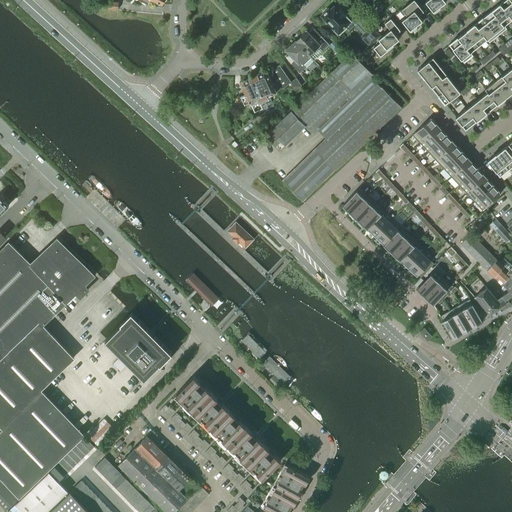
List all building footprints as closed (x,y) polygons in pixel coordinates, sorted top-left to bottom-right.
[(414,0),(413,0),(402,9),(407,16),(402,20),(411,31),(417,27),(416,25),(423,20),(424,22),(430,17),(425,10),(427,9),(424,5),(421,7),(414,0)] [(427,0),(426,1),(435,13),(441,8),(440,7),(446,1),(447,3),(451,0),(427,0)] [(511,1),(511,0),(504,0),(500,4),(511,18),(511,1)] [(511,19),(511,18),(500,4),(492,10),(507,29),(504,26),(511,19)] [(338,10),(334,6),(330,10),(329,8),(322,15),(331,24),(330,25),(338,33),(345,26),(349,30),(355,24),(347,16),(348,14),(341,7),(338,10)] [(492,10),(483,17),(498,36),(507,29),(492,10)] [(483,17),(475,24),(490,42),(498,36),(483,17)] [(381,42),(374,47),(380,56),(394,45),(393,44),(399,39),(395,34),(400,30),(391,18),(385,23),(390,29),(378,39),(381,42)] [(475,24),(467,31),(479,46),(487,39),(489,42),(490,42),(475,24)] [(372,27),(362,37),(370,45),(380,36),(372,27)] [(329,45),(321,36),(316,41),(309,34),(306,31),(295,41),(309,55),(311,58),(313,60),(323,51),(329,45)] [(467,31),(458,37),(473,56),(471,52),(479,46),(467,31)] [(458,37),(449,44),(464,63),(473,56),(458,37)] [(309,55),(295,41),(286,50),(296,60),(291,64),(300,73),(305,67),(303,65),(311,58),(309,55)] [(374,75),(356,57),(352,52),(333,70),(283,118),(265,136),(272,143),(275,146),(281,141),(285,145),(298,133),(304,126),(312,134),(318,129),(353,95),(372,77),(374,75)] [(418,69),(425,78),(440,66),(433,57),(418,69)] [(253,76),(264,100),(268,98),(267,96),(276,92),(275,90),(281,87),(281,88),(289,83),(296,93),(303,88),(296,78),(290,82),(279,65),(270,71),(271,73),(268,75),(267,73),(263,71),(253,76)] [(425,78),(432,87),(447,75),(440,66),(425,78)] [(511,88),(511,70),(510,69),(502,76),(511,88)] [(432,87),(438,95),(454,83),(447,75),(432,87)] [(254,118),(258,124),(266,118),(266,117),(270,116),(270,114),(264,100),(253,76),(243,81),(241,85),(245,94),(240,96),(244,104),(249,102),(250,104),(258,100),(259,102),(263,101),(264,105),(261,106),(264,113),(254,118)] [(506,98),(511,92),(511,88),(502,76),(493,82),(506,98)] [(476,85),(474,82),(470,84),(467,87),(470,90),(476,85)] [(497,104),(506,98),(493,82),(485,89),(487,92),(497,104)] [(438,95),(445,104),(461,92),(454,83),(438,95)] [(291,172),(282,180),(302,201),(336,169),(337,169),(402,107),(381,85),(326,138),(316,148),(291,172)] [(470,90),(467,87),(461,91),(464,95),(470,90)] [(477,100),(487,113),(497,104),(487,92),(477,100)] [(268,98),(264,100),(270,114),(275,110),(269,98),(268,98)] [(477,100),(466,109),(476,121),(487,113),(477,100)] [(456,117),(466,129),(476,121),(466,109),(456,117)] [(415,131),(412,135),(420,143),(423,140),(439,125),(431,117),(415,131)] [(423,140),(420,143),(428,151),(431,148),(447,134),(439,125),(423,140)] [(431,148),(428,151),(435,160),(439,157),(454,142),(447,134),(431,148)] [(439,157),(435,160),(443,168),(447,165),(462,151),(454,142),(439,157)] [(403,144),(400,146),(406,152),(409,149),(403,144)] [(496,154),(509,169),(508,169),(511,172),(511,171),(511,148),(509,144),(496,154)] [(447,165),(443,168),(451,176),(454,173),(470,159),(462,151),(447,165)] [(413,154),(410,157),(415,163),(419,160),(413,154)] [(496,154),(488,161),(500,176),(508,169),(509,169),(496,154)] [(454,173),(451,176),(459,185),(462,182),(477,167),(470,159),(454,173)] [(419,160),(415,163),(421,168),(424,166),(419,160)] [(462,182),(459,185),(467,193),(470,190),(485,176),(477,167),(462,182)] [(379,169),(376,172),(381,178),(384,175),(379,169)] [(429,171),(426,174),(431,180),(434,177),(429,171)] [(470,190),(467,193),(474,201),(477,198),(493,184),(485,176),(470,190)] [(434,177),(431,180),(436,185),(439,182),(434,177)] [(388,179),(385,182),(390,188),(394,185),(388,179)] [(477,198),(474,201),(482,210),(485,207),(501,193),(493,184),(477,198)] [(394,185),(390,188),(396,193),(399,190),(394,185)] [(356,191),(343,205),(351,213),(364,199),(368,195),(360,187),(356,191)] [(444,188),(441,191),(447,196),(450,193),(444,188)] [(450,193),(447,196),(452,202),(455,199),(450,193)] [(0,213),(8,205),(4,200),(4,198),(2,195),(0,195),(0,213)] [(364,199),(351,213),(359,220),(372,206),(376,202),(368,195),(364,199)] [(404,196),(401,199),(406,204),(409,201),(404,196)] [(409,201),(406,204),(411,210),(414,207),(409,201)] [(372,206),(359,220),(366,227),(380,213),(383,210),(376,202),(372,206)] [(460,205),(457,207),(462,213),(465,210),(460,205)] [(380,213),(366,227),(374,235),(388,221),(391,217),(383,210),(380,213)] [(465,210),(462,213),(467,219),(470,216),(465,210)] [(419,213),(416,215),(422,221),(425,218),(419,213)] [(388,221),(374,235),(383,243),(396,229),(400,225),(391,217),(388,221)] [(425,218),(422,221),(427,227),(430,224),(425,218)] [(230,239),(237,245),(238,244),(244,250),(254,239),(236,222),(226,232),(232,238),(230,239)] [(501,224),(495,230),(503,238),(509,233),(501,224)] [(396,229),(383,243),(391,251),(405,237),(408,234),(400,225),(396,229)] [(435,229),(432,232),(437,238),(440,235),(435,229)] [(510,291),(502,296),(510,305),(511,303),(511,276),(502,268),(503,266),(500,263),(475,238),(471,233),(461,243),(478,261),(487,270),(510,291)] [(511,236),(509,233),(503,238),(506,242),(511,236)] [(405,237),(391,251),(400,259),(413,245),(417,241),(408,234),(405,237)] [(440,235),(437,238),(442,243),(445,241),(440,235)] [(0,424),(2,426),(4,428),(0,431),(0,477),(19,498),(85,435),(41,389),(73,357),(42,324),(76,293),(80,297),(88,289),(84,285),(94,275),(56,238),(30,263),(9,241),(0,249),(0,424)] [(413,245),(400,259),(408,267),(422,253),(425,249),(417,241),(413,245)] [(422,253),(408,267),(417,275),(418,274),(430,261),(434,257),(425,249),(422,253)] [(456,252),(453,255),(458,261),(461,258),(456,252)] [(461,258),(458,261),(464,266),(467,264),(461,258)] [(511,265),(509,263),(504,258),(500,263),(503,266),(502,268),(511,276),(511,265)] [(430,261),(418,274),(421,276),(433,264),(430,261)] [(431,273),(416,288),(425,296),(439,281),(442,278),(434,270),(431,273)] [(185,281),(212,307),(220,299),(193,273),(185,281)] [(439,281),(425,296),(433,304),(437,301),(441,296),(445,292),(447,289),(451,286),(442,278),(439,281)] [(486,288),(474,296),(491,317),(504,309),(510,305),(502,296),(496,300),(486,288)] [(470,298),(460,304),(463,309),(472,326),(483,321),(473,303),(470,298)] [(460,304),(450,310),(453,315),(462,332),(472,326),(463,309),(460,304)] [(450,310),(440,316),(442,320),(452,338),(462,332),(453,315),(450,310)] [(105,339),(144,378),(170,352),(170,353),(171,352),(151,332),(131,312),(105,339)] [(419,332),(427,340),(432,336),(424,328),(419,332)] [(249,332),(240,342),(258,360),(268,351),(249,332)] [(295,381),(269,356),(262,363),(288,389),(295,381)] [(176,393),(194,411),(211,392),(194,375),(176,393)] [(194,411),(211,427),(228,409),(211,392),(194,411)] [(168,407),(164,411),(167,414),(172,409),(169,406),(168,407)] [(211,427),(228,444),(246,426),(228,409),(211,427)] [(171,418),(174,421),(180,415),(177,412),(171,418)] [(182,418),(180,415),(174,421),(176,423),(181,419),(182,418)] [(176,423),(175,425),(178,427),(183,421),(181,419),(176,423)] [(183,421),(178,427),(180,430),(182,428),(186,424),(183,421)] [(186,424),(182,428),(184,431),(190,425),(187,422),(186,424)] [(190,425),(184,431),(187,433),(193,428),(190,425)] [(228,444),(246,461),(263,443),(246,426),(228,444)] [(153,429),(147,435),(153,440),(158,434),(153,429)] [(189,435),(191,438),(197,432),(194,429),(189,435)] [(191,438),(194,440),(198,436),(199,434),(197,432),(191,438)] [(119,464),(167,511),(171,511),(187,497),(178,489),(186,481),(189,484),(193,480),(153,440),(147,435),(119,464)] [(80,440),(90,450),(95,446),(85,436),(80,440)] [(192,442),(195,444),(200,438),(198,436),(194,440),(192,442)] [(195,444),(197,447),(199,445),(203,441),(200,438),(195,444)] [(199,445),(201,448),(207,442),(204,439),(203,441),(199,445)] [(76,444),(86,454),(90,450),(80,440),(76,444)] [(210,444),(207,442),(201,448),(204,450),(210,444)] [(263,443),(246,461),(263,478),(281,460),(263,443)] [(72,449),(82,458),(86,454),(76,444),(72,449)] [(206,452),(208,454),(214,449),(211,446),(206,452)] [(68,453),(78,463),(82,458),(72,449),(68,453)] [(215,453),(217,451),(214,449),(208,454),(211,457),(215,453)] [(64,457),(73,467),(78,463),(68,453),(64,457)] [(209,458),(212,461),(218,455),(215,453),(211,457),(209,458)] [(216,462),(220,458),(218,455),(212,461),(214,463),(216,462)] [(220,458),(216,462),(219,464),(224,459),(222,456),(220,458)] [(59,461),(69,471),(73,467),(64,457),(59,461)] [(105,457),(95,466),(99,471),(109,461),(105,457)] [(227,461),(224,459),(219,464),(221,467),(227,461)] [(55,466),(65,476),(69,471),(59,461),(55,466)] [(109,461),(99,471),(103,475),(113,465),(109,461)] [(223,469),(226,471),(231,465),(229,463),(223,469)] [(288,464),(276,485),(297,498),(309,476),(288,464)] [(113,465),(103,475),(107,479),(117,469),(113,465)] [(234,468),(231,465),(226,471),(228,474),(232,469),(234,468)] [(51,470),(61,480),(65,476),(55,466),(51,470)] [(117,469),(107,479),(112,483),(121,474),(117,469)] [(228,474),(226,475),(229,478),(235,472),(232,469),(228,474)] [(380,473),(380,476),(383,478),(386,478),(388,476),(388,472),(385,470),(382,470),(380,473)] [(49,472),(15,504),(22,511),(46,511),(68,491),(49,472)] [(235,472),(229,478),(232,480),(233,479),(238,474),(235,472)] [(238,474),(233,479),(236,481),(242,475),(239,473),(238,474)] [(121,474),(112,483),(116,488),(126,478),(121,474)] [(242,475),(236,481),(238,484),(244,478),(242,475)] [(0,503),(6,510),(19,498),(0,477),(0,503)] [(126,478),(116,488),(120,492),(130,482),(126,478)] [(81,480),(71,489),(75,494),(85,484),(81,480)] [(240,485),(243,488),(249,482),(246,480),(240,485)] [(130,482),(120,492),(124,496),(134,487),(130,482)] [(243,488),(246,491),(250,486),(250,487),(251,485),(249,482),(243,488)] [(85,484),(75,494),(80,498),(90,488),(85,484)] [(289,511),(297,498),(276,485),(264,507),(273,511),(289,511)] [(202,486),(198,490),(205,498),(210,494),(202,486)] [(250,486),(246,491),(244,492),(247,495),(253,489),(250,487),(250,486)] [(134,487),(124,496),(128,501),(138,491),(134,487)] [(90,488),(80,498),(84,502),(94,493),(90,488)] [(198,490),(194,494),(201,502),(205,498),(198,490)] [(138,491),(128,501),(133,505),(142,495),(138,491)] [(90,511),(70,492),(49,511),(90,511)] [(94,493),(84,502),(88,507),(98,497),(94,493)] [(194,494),(190,498),(198,506),(201,502),(194,494)] [(142,495),(133,505),(137,509),(147,499),(142,495)] [(98,497),(88,507),(92,511),(102,501),(98,497)] [(239,501),(243,505),(245,503),(240,497),(237,500),(238,501),(239,501)] [(190,498),(186,502),(194,510),(198,506),(190,498)] [(147,499),(137,509),(139,511),(142,511),(151,504),(147,499)] [(102,501),(92,511),(93,511),(99,511),(106,506),(102,501)] [(186,502),(182,506),(187,511),(191,511),(194,510),(186,502)]
